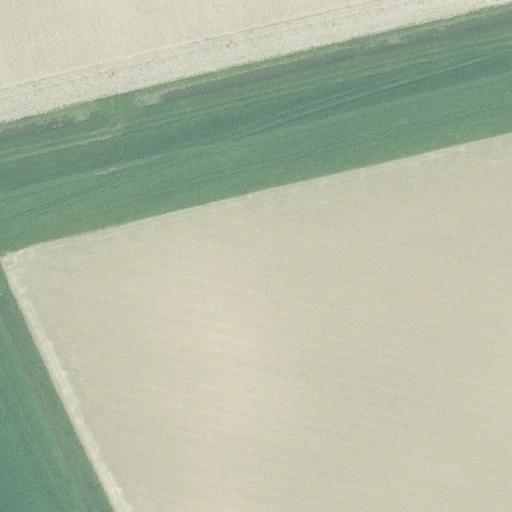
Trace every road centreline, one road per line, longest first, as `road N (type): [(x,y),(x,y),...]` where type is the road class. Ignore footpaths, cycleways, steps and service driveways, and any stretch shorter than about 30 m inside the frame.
road 1 (track): [(0,256),(511,52)]
road 2 (track): [(511,37),(0,160)]
road 3 (track): [(66,511),(0,358)]
